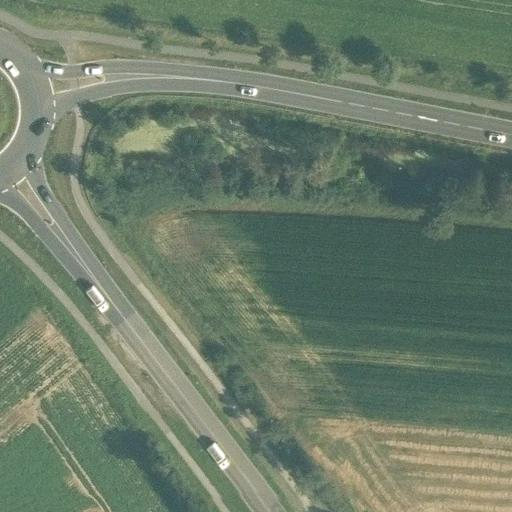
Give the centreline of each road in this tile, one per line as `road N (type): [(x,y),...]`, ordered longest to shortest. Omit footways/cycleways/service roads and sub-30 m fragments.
road 1 (track): [(142,236),(176,220),(511,242)]
road 2 (secondary): [(511,138),(179,79)]
road 3 (primary): [(269,511),(94,281)]
road 4 (secondary): [(179,79),(101,69),(24,72)]
road 5 (secondary): [(36,112),(179,79)]
road 6 (primary): [(94,281),(23,154)]
road 7 (primary): [(0,188),(94,281)]
